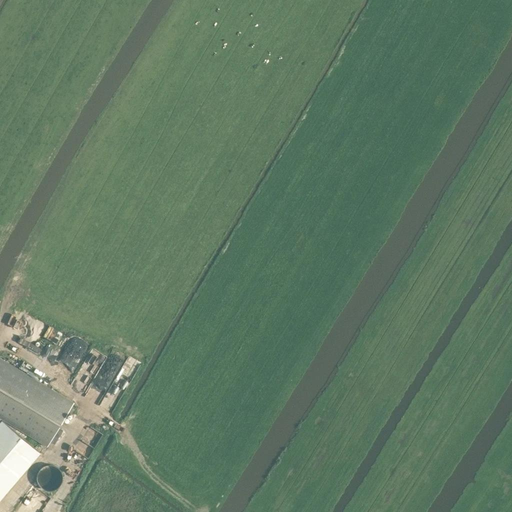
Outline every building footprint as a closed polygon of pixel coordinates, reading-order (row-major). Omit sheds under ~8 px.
[(79,338),(67,357),(77,364),(89,344),(79,338)] [(51,349),(55,355),(61,350),(57,345),(51,349)] [(91,375),(105,352),(96,347),(82,370),(91,375)] [(0,417),(48,447),(75,403),(0,357),(0,417)] [(126,362),(104,398),(114,405),(136,369),(126,362)] [(1,421),(0,422),(0,501),(40,454),(1,421)] [(67,475),(67,474),(67,471),(66,469),(65,466),(63,464),(60,462),(57,461),(54,460),(52,460),(47,462),(45,463),(43,465),(42,467),(40,469),(40,472),(39,475),(40,477),(40,480),(41,481),(43,484),(45,485),(48,487),(50,488),(53,488),(56,488),(59,487),(61,486),(63,484),(65,482),(66,480),(67,477),(67,475)]
